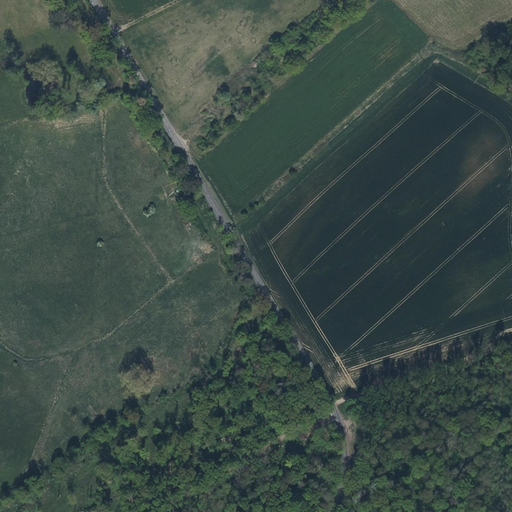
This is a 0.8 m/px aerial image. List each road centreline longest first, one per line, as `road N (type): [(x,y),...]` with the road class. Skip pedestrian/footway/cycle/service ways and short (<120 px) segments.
road 1 (tertiary): [(93,0),(331,404),(344,446),(332,511)]
road 2 (track): [(511,343),(331,404)]
